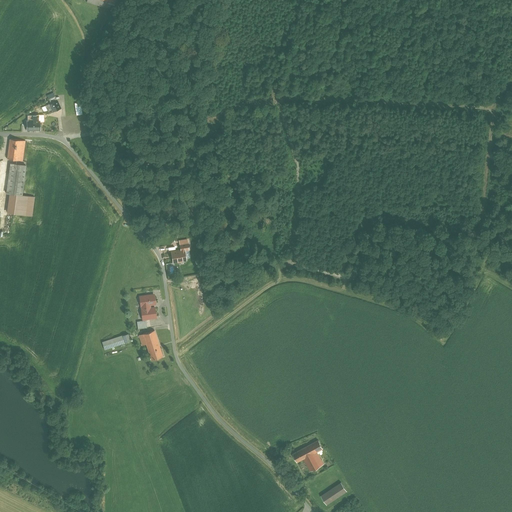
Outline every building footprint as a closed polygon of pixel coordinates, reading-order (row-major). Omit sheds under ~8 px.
[(57,100),(50,104),(54,112),(61,108),(57,100)] [(28,121),(28,130),(40,130),(40,121),(39,121),(28,121)] [(21,140),(10,139),(8,159),(18,160),(21,140)] [(26,165),(11,163),(7,193),(11,194),(22,195),(26,165)] [(22,195),(11,194),(8,212),(32,216),(34,197),(22,195)] [(186,220),(177,223),(180,233),(189,230),(186,220)] [(179,250),(171,252),(173,268),(182,267),(179,250)] [(153,294),(139,296),(142,319),(156,317),(155,307),(150,308),(150,304),(155,303),(153,294)] [(154,330),(139,335),(142,345),(146,344),(147,347),(159,343),(154,330)] [(128,334),(102,342),(104,349),(130,341),(128,334)] [(159,343),(147,347),(151,359),(163,356),(159,343)] [(318,440),(293,453),(298,462),(304,458),(316,451),(323,448),(318,440)] [(323,464),(316,451),(304,458),(311,471),(323,464)] [(341,482),(321,496),(327,504),(347,490),(341,482)]
